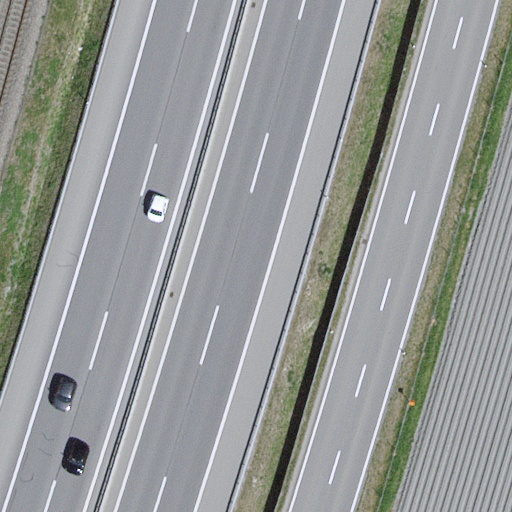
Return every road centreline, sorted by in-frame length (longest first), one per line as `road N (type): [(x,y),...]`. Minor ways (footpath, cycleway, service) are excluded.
road 1 (motorway): [(154,511),(266,149),(302,0)]
road 2 (primary): [(319,511),(465,0)]
road 3 (motorway): [(187,0),(45,511)]
